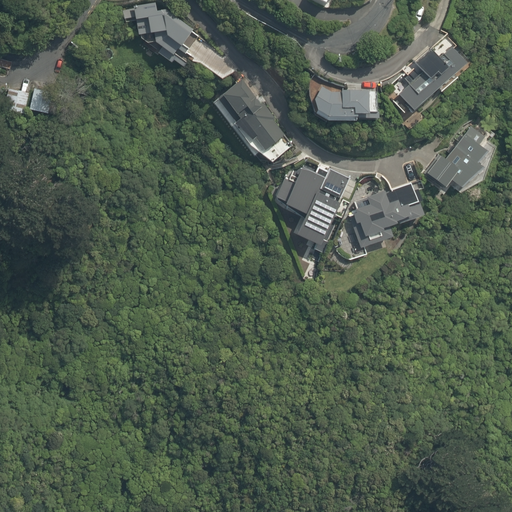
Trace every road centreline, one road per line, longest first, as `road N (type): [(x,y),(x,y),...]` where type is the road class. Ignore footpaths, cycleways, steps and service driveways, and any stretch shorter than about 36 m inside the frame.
road 1 (residential): [(189,0),(321,155),(359,159),(413,147)]
road 2 (residential): [(386,0),(361,31),(334,40),(295,32),(244,0)]
road 3 (residential): [(91,0),(50,58),(34,68),(0,58)]
